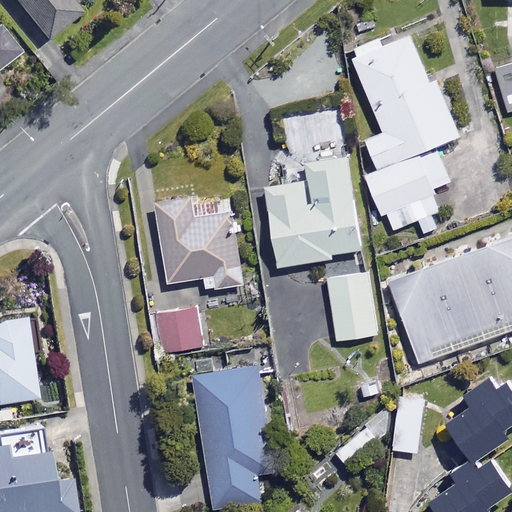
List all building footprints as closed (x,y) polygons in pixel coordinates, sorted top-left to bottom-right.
[(15,0),(44,35),(83,4),(80,0),(15,0)] [(0,64),(17,50),(0,29),(0,64)] [(376,164),(435,141),(457,132),(435,75),(428,78),(409,31),(382,41),(379,34),(349,46),(382,129),(365,136),(376,164)] [(511,108),(511,59),(496,64),(507,110),(511,108)] [(449,178),(435,141),(376,164),(364,169),(388,228),(418,216),(423,231),(445,222),(430,185),(449,178)] [(361,249),(346,152),(306,158),(308,176),(265,182),(277,262),(361,249)] [(243,280),(229,190),(155,202),(167,279),(203,273),(205,286),(243,280)] [(511,326),(511,232),(389,277),(419,360),(511,326)] [(377,331),(369,268),(328,273),(337,336),(377,331)] [(201,343),(198,304),(156,308),(160,347),(201,343)] [(0,398),(36,393),(23,312),(0,315),(0,398)] [(253,352),(228,356),(229,365),(193,371),(213,506),(261,499),(256,468),(270,466),(253,352)] [(511,420),(511,383),(498,365),(440,409),(472,451),(511,420)] [(424,394),(398,392),(393,446),(418,448),(424,394)] [(379,435),(368,422),(335,448),(346,461),(379,435)] [(0,435),(0,511),(16,510),(16,511),(68,511),(74,511),(68,473),(48,476),(44,444),(2,450),(0,435)] [(511,480),(511,478),(488,446),(414,503),(420,511),(480,511),(490,505),(486,500),(511,480)]
